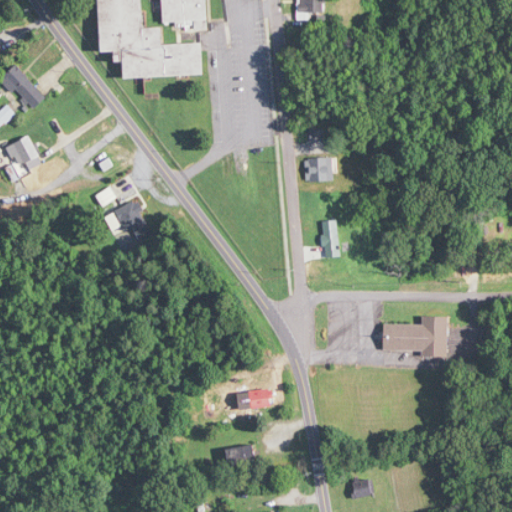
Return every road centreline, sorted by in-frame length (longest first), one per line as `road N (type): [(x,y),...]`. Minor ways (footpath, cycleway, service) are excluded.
road 1 (residential): [(293,352),(268,306),(36,0)]
road 2 (residential): [(263,0),(293,352)]
road 3 (residential): [(292,300),(511,295)]
road 4 (residential): [(326,511),(293,352)]
